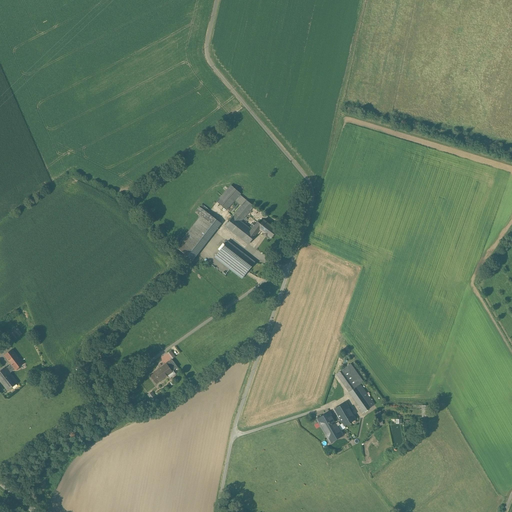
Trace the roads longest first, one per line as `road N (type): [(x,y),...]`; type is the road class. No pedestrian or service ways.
road 1 (unclassified): [(287,272),(0,465)]
road 2 (unclassified): [(216,0),(206,44),(211,64),(311,189),(287,272)]
road 3 (unclassified): [(287,272),(235,423),(218,511)]
